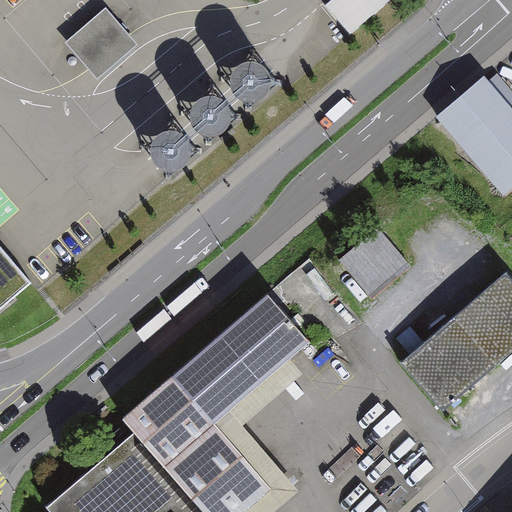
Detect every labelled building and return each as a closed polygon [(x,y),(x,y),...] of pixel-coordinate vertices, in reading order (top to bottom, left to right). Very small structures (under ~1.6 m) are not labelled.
[(334,0),(327,6),(352,35),(393,0),(334,0)] [(106,6),(65,40),(97,80),(139,45),(106,6)] [(255,100),(262,97),(267,93),(271,87),(272,80),(271,73),(268,67),(263,62),(257,59),(250,58),(244,60),(238,63),(233,68),(231,74),(230,81),(232,88),(236,94),(241,98),(248,100),(255,100)] [(511,91),(502,78),(447,118),(506,197),(511,192),(511,91)] [(215,133),(221,130),(227,126),(230,120),(232,113),(231,106),(228,100),(223,95),(217,92),(210,91),(203,93),(197,96),(193,101),(190,107),(190,114),(192,121),(195,127),(201,131),(208,133),(215,133)] [(175,169),(182,167),(187,162),(191,156),(192,149),(191,142),(188,136),(183,131),(177,128),(170,128),(164,129),(158,132),(153,137),(151,144),(150,150),(152,157),(156,163),(161,167),(168,169),(175,169)] [(391,228),(348,260),(375,295),(418,263),(391,228)] [(0,310),(31,284),(0,247),(0,310)] [(511,280),(421,356),(461,404),(511,362),(511,280)] [(159,428),(61,501),(69,511),(289,511),(317,490),(248,410),(329,342),(291,293),(149,417),(159,428)]
